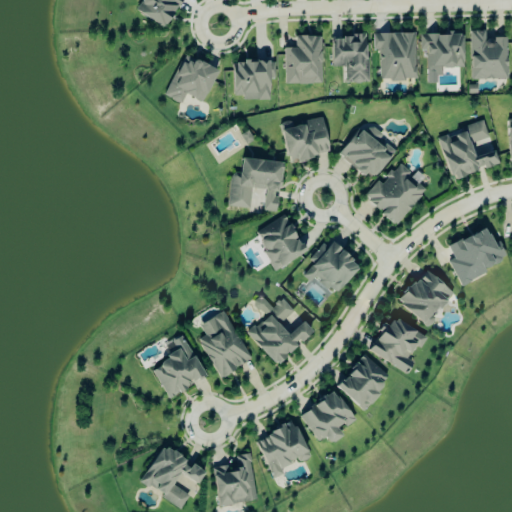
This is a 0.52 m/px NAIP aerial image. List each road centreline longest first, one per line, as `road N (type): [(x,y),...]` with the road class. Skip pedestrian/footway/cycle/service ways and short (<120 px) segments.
road 1 (residential): [(213,426),(258,410),(317,369),(417,242),(470,207),(511,195)]
road 2 (residential): [(222,27),(270,15),(511,6)]
